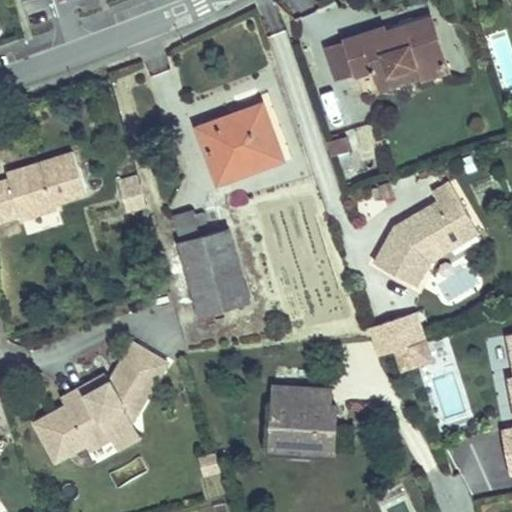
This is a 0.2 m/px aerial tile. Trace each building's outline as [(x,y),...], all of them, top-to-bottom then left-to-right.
[(424,79),(449,71),(433,18),(412,25),(413,29),(403,33),(402,28),(386,33),(384,28),(347,40),(347,42),(328,49),(338,78),(357,72),(358,75),(375,69),(378,78),(420,64),(423,75),(424,79)] [(412,25),(402,28),(403,33),(413,29),(412,25)] [(420,64),(378,78),(381,89),(423,75),(420,64)] [(237,115),(240,125),(266,115),(262,106),(237,115)] [(237,115),(201,128),(220,180),(281,158),(266,115),(240,125),(237,115)] [(347,136),(328,142),(333,156),(352,150),(347,136)] [(362,182),(392,166),(381,147),(352,163),(362,182)] [(21,215),(22,219),(57,208),(56,204),(87,194),(74,152),(44,162),(46,168),(10,180),(0,182),(0,218),(1,221),(21,215)] [(8,173),(10,180),(46,168),(44,162),(8,173)] [(390,182),(379,186),(384,200),(395,197),(390,182)] [(396,226),(376,263),(417,286),(431,261),(437,257),(433,251),(445,243),(449,250),(480,232),(451,183),(434,193),(439,201),(413,216),(417,223),(409,228),(405,221),(396,226)] [(141,185),(124,189),(129,206),(145,201),(141,185)] [(194,210),(175,215),(182,241),(200,235),(194,210)] [(205,213),(196,216),(198,224),(207,221),(205,213)] [(413,216),(405,221),(409,228),(417,223),(413,216)] [(230,228),(180,242),(201,316),(250,302),(230,228)] [(445,243),(433,251),(437,257),(449,250),(445,243)] [(416,312),(402,317),(411,345),(426,340),(416,312)] [(378,356),(396,350),(411,345),(402,317),(366,328),(368,336),(371,335),(378,356)] [(511,333),(508,334),(511,352),(511,377),(510,378),(511,387),(511,428),(502,430),(511,474),(511,473),(511,333)] [(78,401),(67,407),(37,423),(57,459),(86,443),(89,449),(111,437),(135,424),(133,421),(167,363),(134,343),(111,383),(88,395),(90,398),(80,404),(78,401)] [(111,383),(107,374),(62,398),(67,407),(78,401),(80,404),(90,398),(88,395),(111,383)] [(331,389),(275,386),(274,402),(330,405),(331,389)] [(330,405),(274,402),(273,402),(271,447),(335,451),(338,406),(330,405)] [(135,424),(111,437),(118,449),(141,436),(135,424)] [(490,492),(510,484),(490,435),(470,443),(490,492)] [(201,458),(205,475),(221,470),(217,454),(201,458)] [(107,470),(115,489),(149,474),(141,455),(107,470)]
